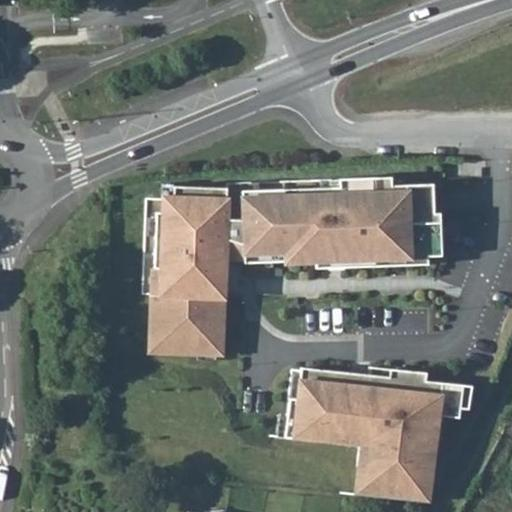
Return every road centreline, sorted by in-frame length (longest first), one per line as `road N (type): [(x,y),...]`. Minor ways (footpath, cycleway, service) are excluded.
road 1 (tertiary): [(35,209),(78,180),(308,83)]
road 2 (tertiary): [(300,66),(73,153),(26,152)]
road 3 (residential): [(511,137),(351,133),(322,119),(308,83)]
road 4 (tertiary): [(308,83),(511,4)]
road 5 (tertiary): [(470,0),(300,66)]
road 6 (track): [(440,511),(511,398)]
